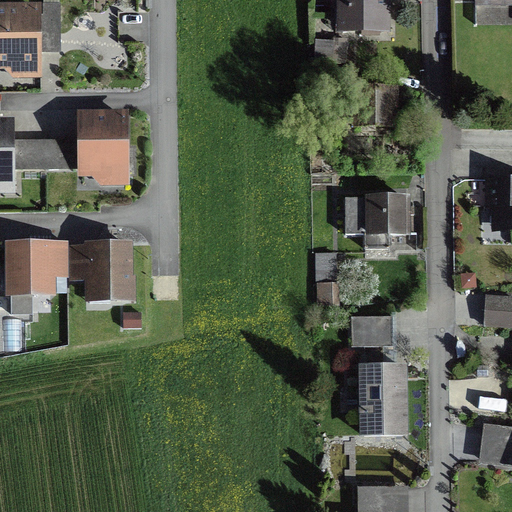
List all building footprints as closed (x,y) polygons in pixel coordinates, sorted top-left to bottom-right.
[(336,0),(337,35),(390,35),(390,0),(336,0)] [(0,4),(0,70),(4,71),(12,79),(42,79),(41,54),(41,15),(41,4),(0,4)] [(43,15),(41,15),(41,54),(61,54),(60,4),(43,4),(43,15)] [(315,41),(314,65),(347,66),(348,39),(334,39),(333,41),(315,41)] [(392,92),(355,92),(355,128),(392,128),(392,92)] [(129,186),(128,111),(77,112),(77,138),(77,171),(77,179),(92,179),(99,186),(129,186)] [(14,119),(0,119),(0,194),(15,194),(15,171),(15,141),(14,119)] [(77,171),(77,138),(60,138),(60,141),(15,141),(15,171),(77,171)] [(497,227),(509,227),(509,232),(511,231),(511,184),(488,184),(487,209),(497,209),(497,227)] [(410,238),(410,230),(414,230),(414,208),(411,208),(411,197),(365,197),(365,200),(345,200),(345,236),(364,236),(364,250),(390,250),(390,238),(410,238)] [(68,242),(4,243),(5,299),(10,299),(10,316),(33,316),(33,298),(56,298),(56,279),(69,279),(68,247),(68,242)] [(132,243),(84,243),(84,246),(68,247),(69,279),(69,282),(85,282),(85,304),(136,303),(136,277),(133,277),(132,243)] [(316,308),(340,307),(340,284),(338,284),(338,254),(316,254),(316,308)] [(511,330),(511,320),(511,301),(485,299),(483,328),(511,330)] [(141,330),(141,314),(123,314),(122,330),(141,330)] [(392,347),(391,318),(351,318),(352,348),(392,347)] [(409,441),(408,367),(359,367),(359,441),(409,441)] [(511,440),(485,438),(482,464),(511,467),(511,440)] [(408,511),(408,488),(357,489),(357,511),(408,511)]
